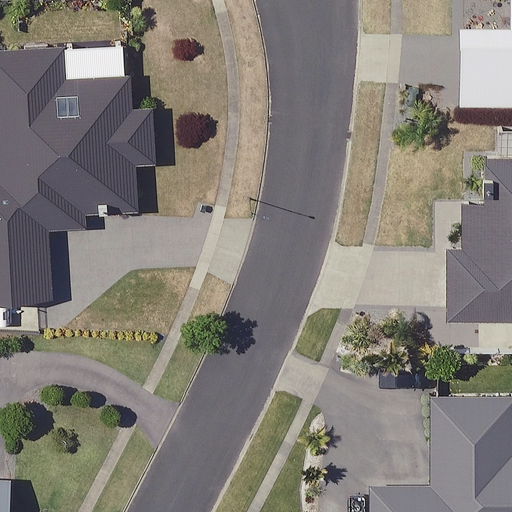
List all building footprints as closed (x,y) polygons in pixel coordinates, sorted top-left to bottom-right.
[(511,29),(465,29),(463,107),(511,108),(511,29)] [(130,92),(128,46),(0,51),(0,301),(52,299),(48,225),(95,223),(94,203),(138,203),(136,153),(152,152),(149,91),(130,92)] [(511,162),(492,162),(490,207),(468,205),(466,248),(454,248),(450,321),(511,323),(511,162)] [(511,511),(511,399),(436,399),(436,487),(374,487),(374,511),(511,511)] [(0,511),(13,511),(15,472),(0,470),(0,511)]
